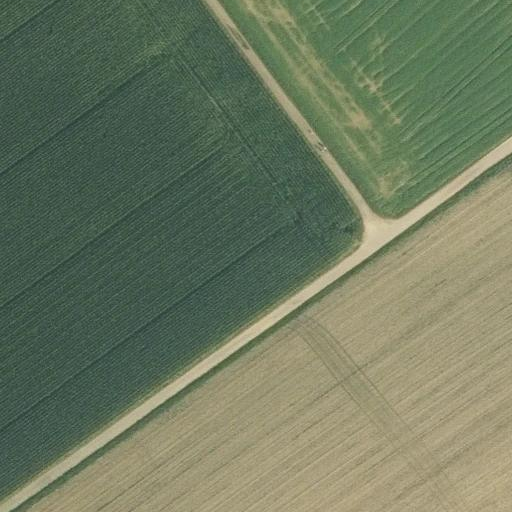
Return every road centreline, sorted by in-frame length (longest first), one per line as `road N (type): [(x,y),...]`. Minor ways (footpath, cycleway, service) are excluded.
road 1 (track): [(4,511),(382,240)]
road 2 (track): [(209,0),(382,240)]
road 3 (track): [(382,240),(511,146)]
